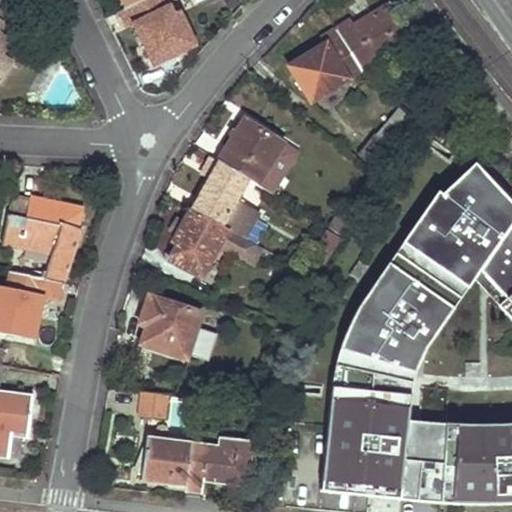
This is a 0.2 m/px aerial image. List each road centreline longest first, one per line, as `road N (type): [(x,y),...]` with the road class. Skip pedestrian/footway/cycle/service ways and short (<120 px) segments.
road 1 (residential): [(146,144),(101,282),(62,511)]
road 2 (residential): [(281,0),(146,144)]
road 3 (residential): [(73,0),(146,144)]
road 4 (residential): [(146,144),(0,139)]
